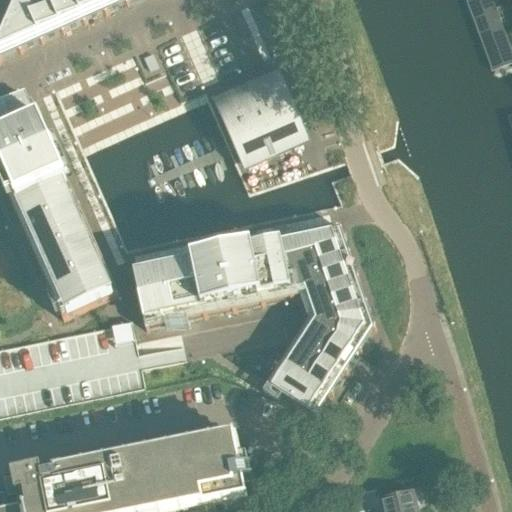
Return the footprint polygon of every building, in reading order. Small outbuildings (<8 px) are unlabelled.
[(0,65),(1,65),(1,64),(2,63),(2,62),(17,55),(19,54),(19,55),(20,55),(21,56),(23,55),(22,54),(24,54),(23,52),(40,45),(40,46),(42,45),(42,47),(44,46),(44,45),(45,44),(44,43),(45,42),(61,35),(62,36),(63,36),(64,37),(66,36),(65,35),(66,34),(66,33),(83,26),(83,27),(84,26),(85,27),(87,27),(86,25),(88,25),(87,24),(103,17),(104,16),(105,17),(106,17),(106,18),(108,17),(108,16),(109,15),(108,14),(124,7),(125,7),(126,8),(127,7),(128,8),(130,8),(129,6),(130,6),(130,4),(131,3),(138,0),(22,0),(0,51),(0,65)] [(477,0),(476,3),(491,42),(496,45),(502,42),(504,37),(489,0),(477,0)] [(159,70),(153,57),(145,61),(150,73),(159,70)] [(269,74),(215,98),(248,173),(302,149),(269,74)] [(0,177),(2,183),(3,187),(4,186),(15,210),(14,210),(15,214),(16,214),(27,237),(26,238),(27,241),(28,241),(39,265),(38,265),(40,269),(41,268),(51,292),(50,293),(52,296),(53,296),(62,317),(63,320),(62,320),(63,321),(64,324),(70,321),(70,320),(113,301),(114,302),(120,299),(118,296),(117,297),(116,294),(106,271),(107,270),(106,269),(105,269),(103,264),(101,261),(94,244),(95,243),(94,241),(93,242),(81,216),(83,216),(82,214),(81,214),(69,189),(70,188),(70,186),(68,187),(67,184),(58,164),(57,162),(58,161),(57,159),(56,160),(55,157),(46,137),(45,134),(46,134),(45,132),(44,132),(33,107),(34,106),(33,103),(27,106),(27,107),(0,118),(0,177)] [(135,275),(134,275),(134,277),(135,277),(135,278),(136,278),(139,295),(140,301),(140,303),(141,306),(141,307),(142,307),(145,324),(145,326),(145,328),(146,328),(147,330),(146,330),(147,334),(148,334),(150,333),(150,332),(161,330),(166,329),(174,327),(175,327),(176,328),(180,327),(180,326),(183,325),(189,324),(190,324),(195,323),(204,321),(205,322),(209,321),(209,320),(220,317),(225,316),(233,315),(233,316),(238,315),(238,314),(246,312),(254,310),(262,308),(262,310),(267,309),(267,307),(276,305),(282,304),(291,302),(291,304),(296,303),(296,302),(296,301),(299,301),(302,300),(309,321),(309,322),(308,322),(309,324),(311,325),(311,326),(311,327),(312,325),(316,327),(303,346),(300,344),(301,343),(300,342),(300,343),(298,342),(297,344),(297,345),(296,346),(297,347),(286,365),(284,364),(284,365),(282,368),(283,369),(271,386),(270,385),(269,387),(268,389),(269,389),(269,390),(271,390),(283,398),(283,399),(287,401),(292,404),(292,405),(293,405),(293,406),(294,407),(295,406),(296,407),(316,420),(317,421),(318,420),(319,421),(320,420),(320,419),(319,419),(332,399),(333,399),(334,398),(333,397),(346,377),(347,378),(347,377),(348,376),(347,375),(360,355),(361,356),(362,354),(361,354),(372,337),(374,334),(375,334),(376,332),(375,332),(377,331),(376,329),(375,330),(374,329),(373,329),(372,327),(371,324),(368,313),(367,311),(366,309),(367,309),(367,307),(368,307),(368,306),(368,305),(366,305),(366,304),(365,304),(364,303),(358,286),(358,284),(359,284),(359,283),(360,282),(359,280),(358,281),(357,279),(356,280),(356,278),(355,275),(351,265),(350,262),(349,260),(351,259),(350,258),(351,258),(351,257),(351,256),(349,256),(349,255),(348,255),(347,254),(346,251),(343,242),(343,241),(342,240),(341,237),(341,236),(342,235),(342,234),(343,233),(342,231),(340,232),(339,230),(338,230),(337,230),(338,232),(336,232),(337,233),(335,233),(314,238),(312,238),(312,237),(311,237),(311,236),(309,236),(308,236),(309,238),(307,238),(308,239),(306,240),(285,244),(284,244),(283,243),(282,243),(282,242),(280,243),(280,244),(279,244),(279,245),(277,246),(256,250),(255,251),(254,249),(253,250),(253,248),(251,249),(251,250),(250,250),(250,252),(248,252),(248,253),(228,257),(227,256),(226,257),(225,255),(224,256),(224,254),(222,255),(222,256),(221,256),(221,258),(219,258),(207,261),(199,262),(197,263),(196,262),(195,262),(195,260),(193,261),(193,262),(192,263),(192,264),(190,264),(170,269),(168,269),(168,268),(166,268),(166,267),(164,267),(164,268),(163,269),(163,270),(161,270),(141,275),(139,275),(139,274),(137,274),(137,273),(135,273),(135,275)] [(0,422),(142,393),(134,353),(130,330),(0,355),(0,422)] [(248,500),(248,496),(247,493),(246,493),(245,484),(254,482),(253,481),(251,471),(251,470),(240,472),(239,470),(240,470),(239,468),(238,462),(240,462),(236,443),(237,443),(236,437),(229,438),(214,441),(208,442),(208,443),(193,446),(193,445),(187,447),(172,450),(166,451),(151,454),(144,455),(130,458),(123,459),(123,460),(108,463),(108,462),(102,464),(87,467),(81,468),(66,471),(60,472),(54,474),(54,477),(44,480),(42,471),(13,477),(13,479),(4,480),(7,494),(16,492),(16,494),(17,494),(20,510),(12,511),(184,511),(185,511),(199,509),(206,508),(220,505),(221,505),(224,504),(227,504),(227,503),(242,500),(242,501),(248,500)] [(418,511),(417,508),(420,505),(418,499),(415,499),(414,495),(380,503),(381,508),(382,511),(418,511)]
